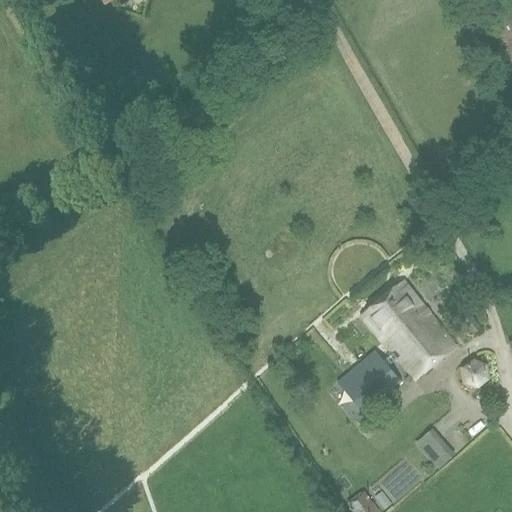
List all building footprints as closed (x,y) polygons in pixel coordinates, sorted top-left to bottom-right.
[(117,0),(96,0),(101,9),(117,0)] [(511,5),(500,12),(511,32),(511,5)] [(356,366),(337,382),(350,397),(362,413),(382,398),(401,383),(388,366),(397,359),(406,370),(415,381),(438,363),(457,348),(430,315),(404,283),(383,299),(363,316),(389,349),(393,354),(384,362),(375,351),(356,366)] [(472,316),(464,322),(474,334),(482,328),(472,316)] [(476,363),(466,370),(468,382),(479,386),(488,379),(487,367),(476,363)] [(468,421),(436,444),(448,460),(480,436),(468,421)] [(347,503),(353,511),(378,511),(363,491),(347,503)]
